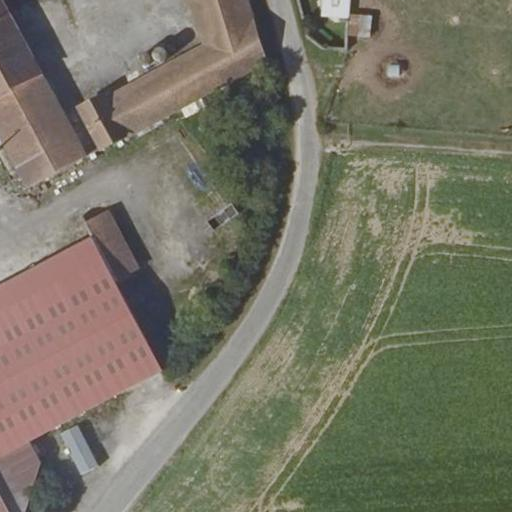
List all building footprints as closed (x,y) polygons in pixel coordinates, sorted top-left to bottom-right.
[(92,149),(7,0),(0,0),(0,115),(34,180),(92,149)] [(270,65),(250,0),(189,0),(204,46),(108,97),(106,94),(78,110),(103,155),(270,65)] [(320,0),(319,17),(350,18),(350,0),(320,0)] [(348,14),(347,37),(370,37),(370,15),(348,14)] [(151,253),(115,199),(94,213),(118,249),(130,267),(151,253)] [(0,312),(0,436),(47,511),(48,511),(65,447),(53,424),(187,352),(130,267),(118,249),(0,312)] [(0,511),(47,511),(0,436),(0,511)]
